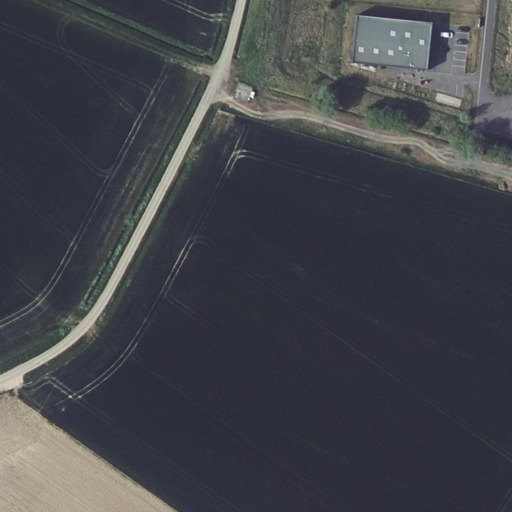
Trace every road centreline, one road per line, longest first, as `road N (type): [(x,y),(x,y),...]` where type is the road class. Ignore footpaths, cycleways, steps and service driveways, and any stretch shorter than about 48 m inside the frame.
road 1 (unclassified): [(0,380),(68,341),(107,292),(216,77),(240,0)]
road 2 (residential): [(490,0),(480,105),(511,110)]
